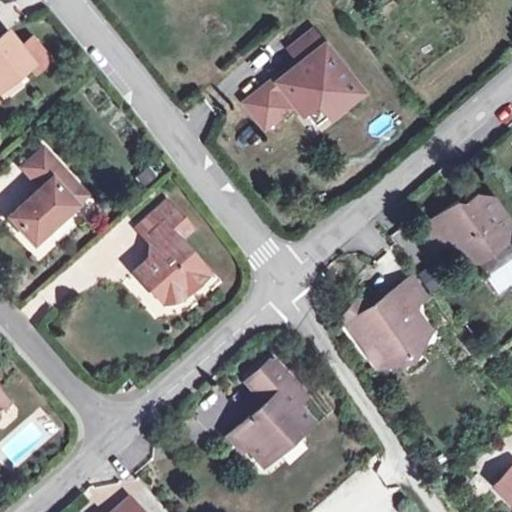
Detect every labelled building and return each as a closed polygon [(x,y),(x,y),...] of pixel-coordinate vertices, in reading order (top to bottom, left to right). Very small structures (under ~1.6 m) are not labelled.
[(330,114),(361,90),(313,30),(290,49),(302,63),(280,80),(285,87),(305,111),(319,100),(330,114)] [(0,88),(32,63),(37,69),(49,59),(31,37),(18,47),(6,32),(0,37),(0,88)] [(278,93),(285,87),(280,80),(272,86),(278,93)] [(265,125),(288,107),(278,93),(272,86),(270,83),(246,102),(265,125)] [(319,100),(305,111),(316,125),(330,114),(319,100)] [(31,244),(74,206),(85,196),(73,182),(42,149),(21,168),(40,188),(7,217),(31,244)] [(458,200),(432,218),(447,239),(458,255),(477,258),(485,253),(506,238),(498,227),(509,219),(493,195),(474,195),(461,204),(458,200)] [(156,250),(133,272),(160,302),(181,298),(206,274),(177,242),(191,229),(166,202),(137,229),(156,250)] [(432,218),(421,226),(432,250),(437,246),(447,239),(432,218)] [(412,263),(431,253),(416,225),(397,235),(412,263)] [(408,278),(396,286),(410,306),(422,297),(408,278)] [(426,332),(416,318),(411,318),(412,309),(410,306),(396,286),(383,295),(382,297),(381,298),(380,299),(380,300),(380,302),(380,303),(381,304),(376,309),(369,305),(356,299),(343,325),(372,365),(388,354),(394,363),(417,348),(413,341),(426,332)] [(279,386),(287,378),(289,378),(272,361),(264,360),(242,379),(262,401),(223,433),(237,449),(242,446),(254,460),(272,443),(277,447),(308,419),(294,404),(279,386)] [(302,395),(287,378),(279,386),(294,404),(302,395)] [(272,443),(254,460),(258,464),(277,447),(272,443)] [(511,464),(511,465),(491,486),(511,506),(511,464)] [(143,511),(129,497),(112,511),(143,511)]
